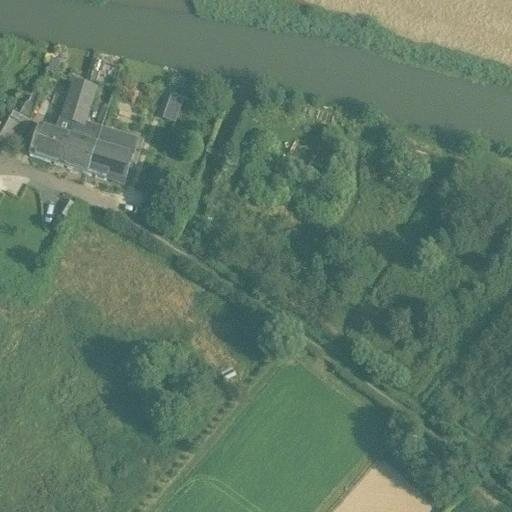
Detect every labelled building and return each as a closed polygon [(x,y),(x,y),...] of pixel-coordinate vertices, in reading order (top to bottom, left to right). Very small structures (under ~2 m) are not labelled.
[(90,104),(91,104),(95,92),(71,84),(68,95),(67,97),(68,97),(90,104)] [(9,121),(0,136),(0,141),(15,149),(26,128),(27,129),(30,123),(27,122),(32,113),(37,97),(32,95),(28,104),(26,103),(18,117),(12,114),(9,119),(9,121)] [(59,121),(71,125),(75,112),(87,116),(91,104),(90,104),(68,97),(67,97),(59,121)] [(171,97),(163,120),(174,124),(183,101),(171,97)] [(67,136),(58,167),(86,176),(96,145),(101,130),(84,125),(87,116),(75,112),(71,125),(70,127),(67,136)] [(39,127),(29,157),(58,167),(67,136),(70,127),(71,125),(59,121),(55,132),(39,127)] [(115,152),(96,145),(86,176),(105,182),(115,152)] [(293,157),(287,172),(319,185),(325,170),(293,157)]
